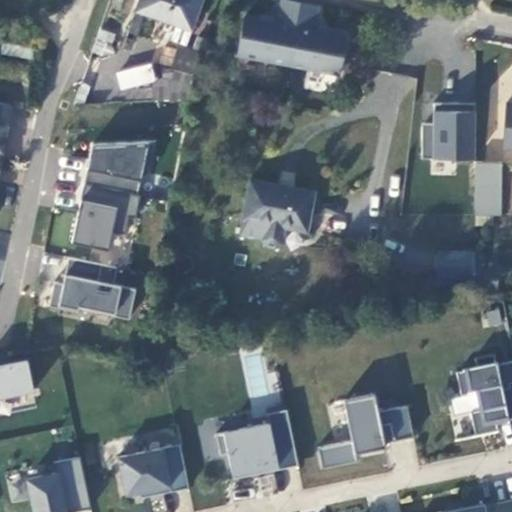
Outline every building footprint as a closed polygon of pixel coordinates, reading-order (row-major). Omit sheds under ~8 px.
[(137,0),(134,11),(140,13),(189,27),(196,0),(137,0)] [(282,0),(279,22),(315,29),(319,5),(294,0),(282,0)] [(134,35),(140,13),(134,11),(128,33),(134,35)] [(262,19),(246,16),(239,54),(340,74),(347,35),(331,32),(319,30),(315,29),(279,22),(274,22),(262,19)] [(187,46),(191,32),(173,27),(169,41),(187,46)] [(147,41),(150,55),(156,75),(184,65),(184,49),(147,41)] [(106,70),(112,91),(156,75),(150,55),(106,70)] [(148,137),(84,141),(76,181),(131,191),(135,169),(141,170),(148,137)] [(500,160),(471,159),(471,213),(497,213),(497,194),(500,194),(500,160)] [(314,191),(250,178),(240,235),(261,239),(265,245),(277,247),(283,242),(286,226),(307,230),(308,227),(314,191)] [(129,214),(133,192),(131,191),(76,181),(65,239),(102,246),(105,228),(118,231),(121,213),(129,214)] [(471,250),(436,250),(436,288),(471,288),(471,250)] [(130,284),(108,280),(111,263),(62,254),(57,280),(49,279),(44,303),(73,308),(74,302),(109,309),(109,311),(125,315),(130,284)] [(511,418),(511,359),(495,363),(493,353),(474,357),(476,367),(455,372),(460,395),(476,392),(479,409),(469,412),(473,431),(496,426),(495,419),(505,417),(506,420),(511,418)] [(0,394),(31,388),(24,358),(0,363),(0,394)] [(356,458),(355,451),(384,444),(384,440),(412,434),(406,402),(377,408),(373,390),(342,397),(350,438),(317,445),(321,466),(356,458)] [(232,476),(253,472),(252,468),(264,465),(265,469),(297,462),(285,406),(265,411),(267,420),(215,431),(219,452),(227,451),(232,476)] [(179,441),(117,454),(124,492),(139,489),(140,495),(188,485),(179,441)] [(90,505),(79,454),(52,460),(55,470),(26,476),(33,511),(65,511),(90,505)] [(445,511),(445,510),(435,511),(511,511),(511,502),(511,500),(453,511),(445,511)] [(482,503),(445,510),(445,511),(453,511),(482,506),(482,503)]
